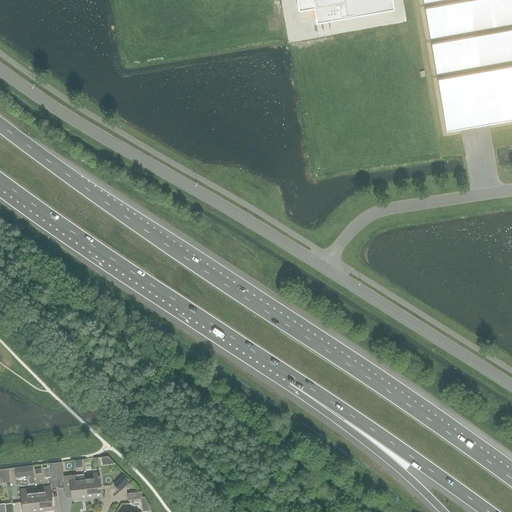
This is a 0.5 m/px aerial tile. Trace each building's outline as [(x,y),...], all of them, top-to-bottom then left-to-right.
[(313,8),(344,3),(343,0),(296,0),(298,11),(313,8)] [(343,0),(344,3),(313,8),(316,23),(393,10),(390,0),(343,0)] [(511,0),(422,0),(446,132),(511,120),(511,0)] [(102,497),(100,477),(109,476),(107,457),(101,457),(102,471),(99,472),(99,473),(92,474),(93,478),(84,479),(87,498),(102,497)] [(87,498),(84,479),(77,480),(76,475),(64,477),(62,462),(55,463),(58,487),(58,488),(64,487),(65,494),(68,497),(71,497),(72,500),(87,498)] [(58,487),(55,463),(49,464),(49,467),(51,477),(52,487),(58,487)] [(33,474),(32,465),(14,468),(15,471),(24,470),(25,475),(33,474)] [(9,482),(8,468),(0,469),(0,479),(1,483),(9,482)] [(123,475),(114,485),(120,491),(129,481),(123,475)] [(44,492),(36,493),(38,511),(53,510),(50,486),(43,487),(44,492)] [(36,511),(38,511),(36,493),(28,493),(27,489),(20,490),(22,511),(36,511)]
